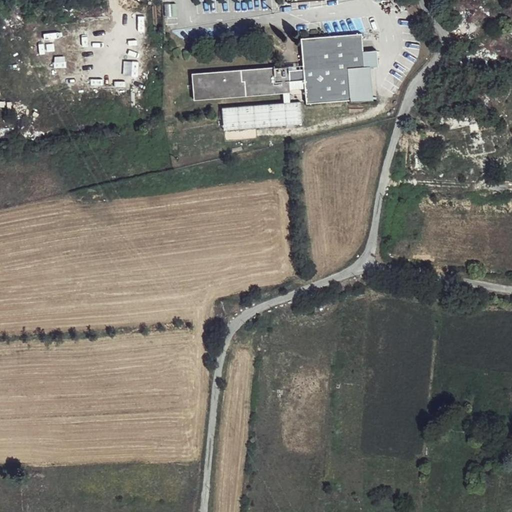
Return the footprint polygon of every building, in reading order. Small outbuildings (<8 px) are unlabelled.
[(363,32),(301,37),(304,68),(305,80),(306,102),(355,98),(356,100),(374,99),(371,64),(378,63),(377,48),(364,48),(363,32)] [(192,74),(193,100),(285,92),(283,66),(192,74)] [(290,66),(283,66),(285,92),(292,92),(292,80),(291,69),(290,66)] [(291,69),(292,80),(305,80),(304,68),(291,69)] [(224,126),(300,121),(299,100),(222,105),(224,126)]
